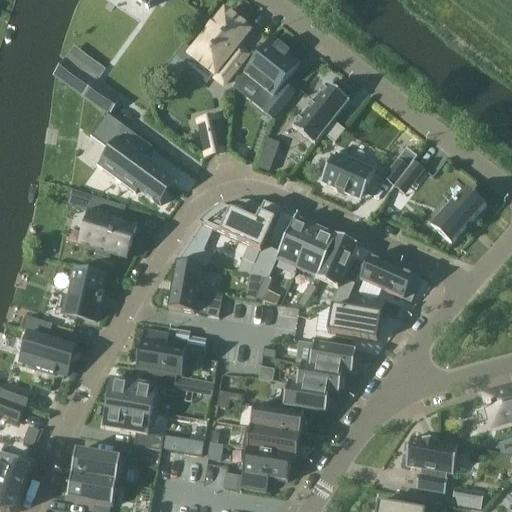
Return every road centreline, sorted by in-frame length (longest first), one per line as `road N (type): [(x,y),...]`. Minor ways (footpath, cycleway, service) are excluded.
road 1 (residential): [(473,282),(278,192),(223,185),(201,192),(153,255),(61,424),(24,511)]
road 2 (residential): [(511,192),(269,0)]
road 3 (residential): [(381,400),(473,282)]
road 4 (residential): [(511,368),(381,400)]
road 5 (residential): [(310,511),(381,400)]
